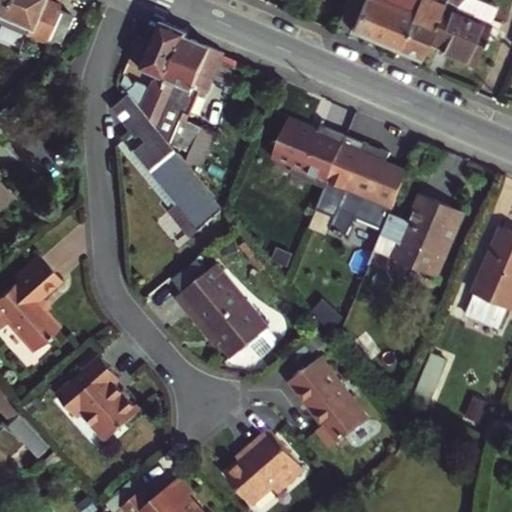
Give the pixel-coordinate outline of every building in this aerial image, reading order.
[(7,0),(3,11),(33,24),(29,32),(46,40),(49,34),(61,39),(73,12),(60,7),(62,2),(56,0),(7,0)] [(397,47),(417,0),(347,0),(339,18),(354,25),(353,28),(397,47)] [(417,0),(397,47),(421,57),(429,38),(445,2),(445,0),(417,0)] [(490,24),(494,14),(462,0),(455,0),(452,7),(490,24)] [(445,2),(429,38),(440,43),(439,47),(473,62),(490,24),(452,7),(445,4),(446,2),(445,2)] [(3,11),(0,18),(0,19),(29,32),(33,24),(3,11)] [(152,47),(140,43),(127,76),(125,80),(153,116),(188,36),(190,30),(164,18),(152,47)] [(153,116),(172,140),(183,154),(197,123),(183,117),(185,111),(191,114),(202,89),(208,91),(211,84),(215,75),(224,54),(225,52),(188,36),(153,116)] [(215,75),(211,84),(227,90),(240,61),(224,54),(215,75)] [(115,105),(115,108),(134,130),(138,127),(144,135),(130,146),(178,205),(171,211),(191,235),(222,209),(174,152),(176,150),(171,142),(170,142),(127,90),(118,98),(115,105)] [(13,96),(4,104),(20,122),(29,115),(13,96)] [(4,104),(0,107),(0,121),(10,132),(20,122),(4,104)] [(306,127),(308,123),(291,116),(274,154),(294,163),(292,168),(308,176),(327,184),(330,177),(350,131),(324,120),(320,128),(318,133),(306,127)] [(197,123),(183,154),(194,168),(210,129),(197,123)] [(308,123),(306,127),(318,133),(320,128),(308,123)] [(390,210),(409,165),(393,158),(389,167),(382,164),(390,147),(365,137),(350,131),(330,177),(346,183),(329,223),(346,231),(356,208),(362,210),(360,215),(384,225),(390,210)] [(130,146),(123,151),(171,211),(178,205),(130,146)] [(0,203),(15,190),(0,174),(0,203)] [(390,210),(384,225),(381,233),(402,242),(396,256),(438,274),(465,210),(423,192),(411,219),(390,210)] [(511,229),(504,226),(470,308),(503,322),(510,303),(511,303),(511,229)] [(63,280),(41,255),(28,267),(30,270),(0,296),(0,322),(3,327),(11,321),(35,350),(61,326),(40,301),(63,280)] [(211,269),(201,257),(178,276),(188,288),(211,269)] [(268,328),(215,265),(211,269),(188,288),(180,294),(192,307),(195,304),(236,354),(268,328)] [(445,374),(452,355),(438,350),(432,370),(445,374)] [(374,413),(324,354),(295,379),(330,421),(325,426),(340,443),(374,413)] [(122,377),(103,355),(61,392),(79,413),(88,405),(113,434),(142,409),(118,380),(122,377)] [(419,375),(408,400),(423,406),(434,382),(419,375)] [(0,405),(11,418),(19,410),(0,388),(0,405)] [(22,413),(14,421),(41,449),(50,442),(22,413)] [(312,466),(277,426),(255,445),(259,449),(235,471),(262,501),(280,484),(286,490),(312,466)] [(150,486),(133,500),(143,511),(204,511),(193,498),(199,493),(187,476),(170,489),(174,494),(163,502),(150,486)]
